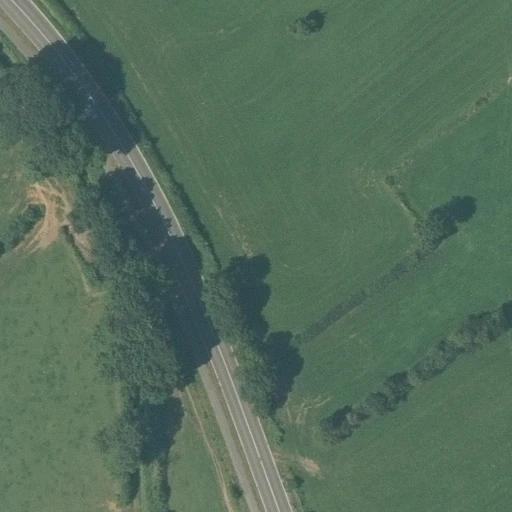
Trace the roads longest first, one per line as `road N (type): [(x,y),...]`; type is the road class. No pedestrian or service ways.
road 1 (secondary): [(10,0),(50,41),(143,184),(193,284),(276,511)]
road 2 (track): [(0,51),(67,146),(126,285),(135,336),(137,511)]
